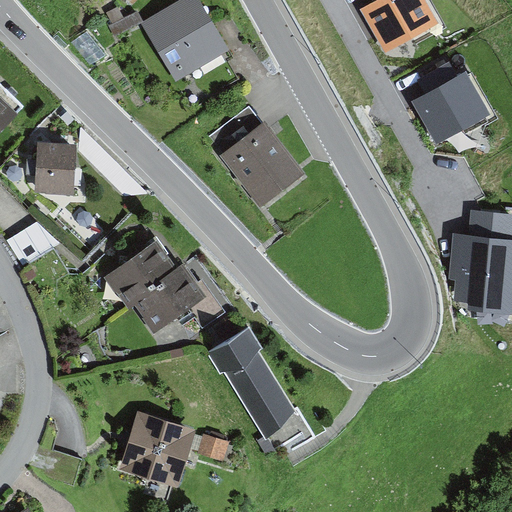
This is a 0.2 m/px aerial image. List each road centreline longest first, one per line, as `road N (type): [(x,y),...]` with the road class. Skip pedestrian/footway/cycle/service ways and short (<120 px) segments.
road 1 (tertiary): [(258,0),(407,274),(408,338),(382,357),(345,350),(303,318),(0,7)]
road 2 (unclassified): [(330,0),(443,200)]
road 3 (residential): [(0,271),(32,337),(38,390),(30,438),(0,478)]
